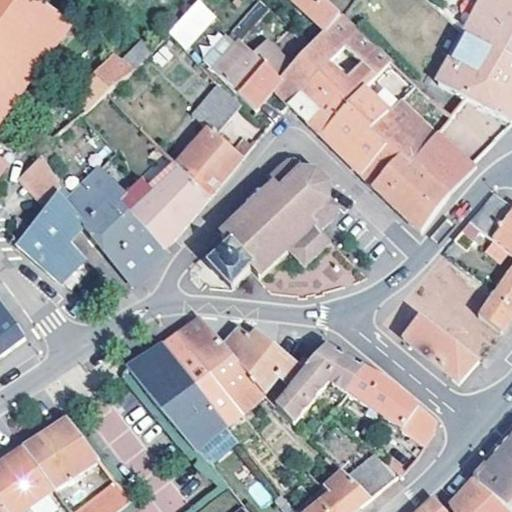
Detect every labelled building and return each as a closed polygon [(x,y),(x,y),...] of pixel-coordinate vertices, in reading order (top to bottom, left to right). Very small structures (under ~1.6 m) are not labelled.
[(31,0),(0,0),(0,121),(68,26),(31,0)] [(241,42),(269,10),(258,0),(230,32),(241,42)] [(320,0),(289,0),(326,34),(340,18),(320,0)] [(511,0),(484,0),(465,36),(511,61),(511,0)] [(208,14),(199,5),(167,37),(177,46),(208,14)] [(273,92),(290,108),(327,70),(346,51),(363,68),(376,79),(390,63),(340,18),(326,34),(293,71),(281,84),(273,92)] [(430,100),(452,120),(463,99),(511,129),(511,61),(465,36),(430,100)] [(140,39),(122,55),(134,68),(152,52),(140,39)] [(254,114),(273,92),(281,84),(254,58),(238,43),(212,73),(254,114)] [(254,58),(281,84),(293,71),(265,46),(254,58)] [(72,105),(83,117),(132,73),(111,57),(72,105)] [(322,138),(362,93),(376,79),(363,68),(345,88),(327,70),(290,108),(317,134),(322,138)] [(208,133),(215,139),(241,109),(217,88),(191,119),(208,133)] [(360,176),(403,105),(400,102),(386,117),(382,112),(374,104),(362,93),(322,138),(328,145),(360,176)] [(384,94),(374,104),(382,112),(392,101),(384,94)] [(421,235),(450,196),(413,161),(438,137),(403,105),(360,176),(399,214),(421,235)] [(413,161),(450,196),(483,163),(447,128),(438,137),(413,161)] [(211,197),(241,161),(215,139),(208,133),(193,150),(175,171),(176,172),(206,203),(211,197)] [(175,171),(193,150),(189,145),(170,166),(175,171)] [(170,166),(169,165),(155,179),(159,181),(148,192),(140,184),(126,199),(117,209),(128,220),(140,208),(142,207),(176,172),(175,171),(170,166)] [(63,192),(42,168),(21,187),(45,214),(58,198),(63,192)] [(331,245),(320,235),(334,220),(337,211),(327,203),(325,189),(314,178),(301,177),(297,168),(286,169),(271,183),(264,176),(243,197),(254,209),(221,241),(227,246),(208,264),(211,267),(208,270),(231,293),(250,274),(259,282),(289,254),(305,269),(331,245)] [(117,209),(126,199),(117,191),(98,170),(65,205),(83,226),(78,230),(88,240),(132,288),(166,256),(163,253),(128,220),(117,209)] [(189,223),(206,203),(176,172),(142,207),(140,208),(173,242),(189,223)] [(511,207),(495,196),(471,225),(480,232),(511,257),(511,207)] [(45,214),(17,249),(61,285),(81,259),(63,245),(70,237),(78,230),(83,226),(65,205),(58,198),(45,214)] [(173,242),(140,208),(128,220),(163,253),(173,242)] [(472,242),(480,232),(471,225),(462,235),(472,242)] [(511,273),(483,316),(502,333),(504,332),(505,331),(504,330),(511,319),(511,273)] [(0,359),(3,358),(25,341),(0,305),(0,359)] [(423,318),(404,342),(409,346),(459,386),(478,364),(423,318)] [(187,333),(179,338),(238,420),(262,400),(260,398),(229,352),(225,347),(204,322),(187,333)] [(287,395),(313,366),(303,359),(295,367),(275,351),(256,336),(250,341),(240,333),(225,347),(229,352),(260,398),(262,400),(277,385),(287,395)] [(164,348),(222,432),(238,420),(179,338),(169,345),(164,348)] [(192,456),(222,432),(164,348),(157,353),(130,370),(129,372),(192,456)] [(329,383),(349,394),(366,373),(332,353),(327,350),(313,366),(287,395),(273,411),(291,428),(329,383)] [(400,434),(425,449),(435,432),(434,425),(431,422),(404,400),(388,385),(366,373),(349,394),(346,398),(400,432),(400,434)] [(24,452),(55,495),(97,466),(66,425),(49,436),(24,452)] [(222,432),(192,456),(196,460),(204,453),(209,460),(231,442),(222,432)] [(502,511),(511,511),(511,439),(508,444),(493,461),(482,474),(472,485),(502,511)] [(0,468),(0,506),(4,511),(29,511),(55,495),(24,452),(3,466),(0,468)] [(204,453),(196,460),(201,466),(209,460),(204,453)] [(347,482),(367,505),(398,478),(373,458),(347,482)] [(358,511),(367,505),(347,482),(339,474),(297,511),(358,511)] [(246,490),(261,508),(272,499),(258,481),(246,490)] [(118,511),(130,503),(115,483),(77,511),(118,511)] [(454,505),(447,511),(502,511),(472,485),(454,505)] [(280,499),(275,504),(281,511),(287,507),(280,499)] [(444,511),(435,501),(423,511),(444,511)]
